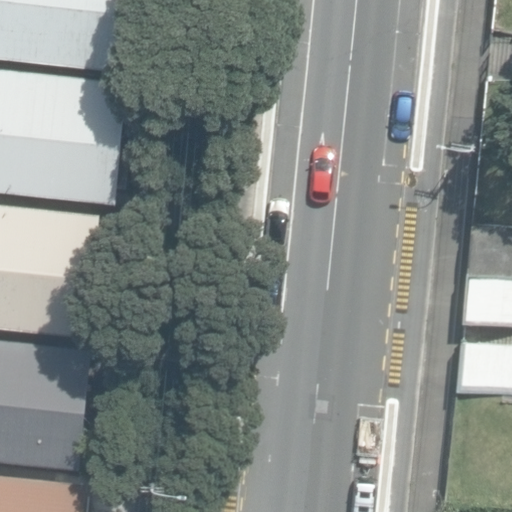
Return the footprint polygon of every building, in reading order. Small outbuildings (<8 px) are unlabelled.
[(0,0),(0,45),(130,59),(135,0),(0,0)] [(0,180),(113,192),(115,176),(125,177),(134,88),(124,87),(126,71),(0,57),(0,180)] [(0,318),(92,328),(97,277),(91,276),(99,205),(0,194),(0,318)] [(511,220),(471,217),(467,264),(511,267),(511,220)] [(511,267),(467,264),(463,314),(511,318),(511,267)] [(457,379),(511,383),(511,334),(461,331),(457,379)] [(0,457),(84,466),(97,345),(0,335),(0,457)] [(95,511),(99,477),(0,467),(0,511),(95,511)]
